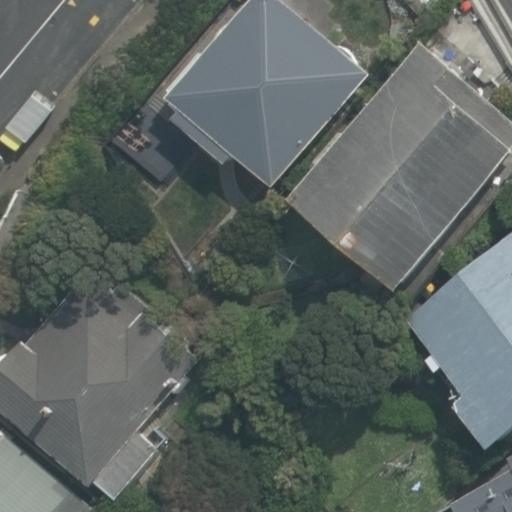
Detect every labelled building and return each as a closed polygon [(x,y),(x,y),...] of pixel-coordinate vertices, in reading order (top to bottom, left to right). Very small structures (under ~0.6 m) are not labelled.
[(389,72),(302,0),(271,0),(184,96),(303,181),(389,72)] [(511,179),(511,94),(450,39),(315,199),(431,291),(511,179)] [(511,246),(417,324),(509,447),(511,444),(511,246)] [(230,366),(115,268),(11,390),(126,488),(230,366)] [(125,511),(0,414),(0,511),(125,511)] [(511,511),(511,479),(466,510),(466,511),(511,511)]
